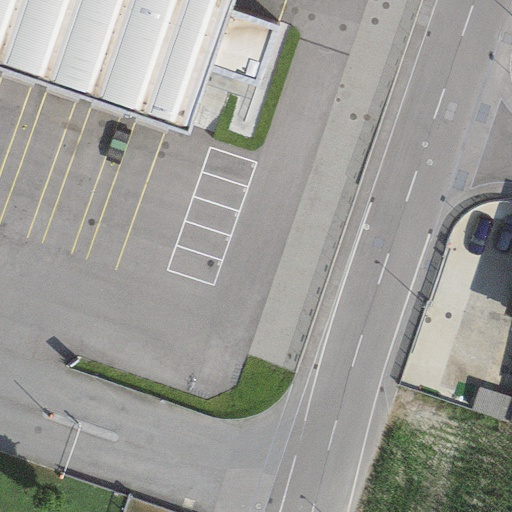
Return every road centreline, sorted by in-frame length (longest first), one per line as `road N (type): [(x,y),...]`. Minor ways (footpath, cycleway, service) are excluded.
road 1 (unclassified): [(311,511),(352,355),(429,124)]
road 2 (unclassified): [(429,124),(472,0)]
